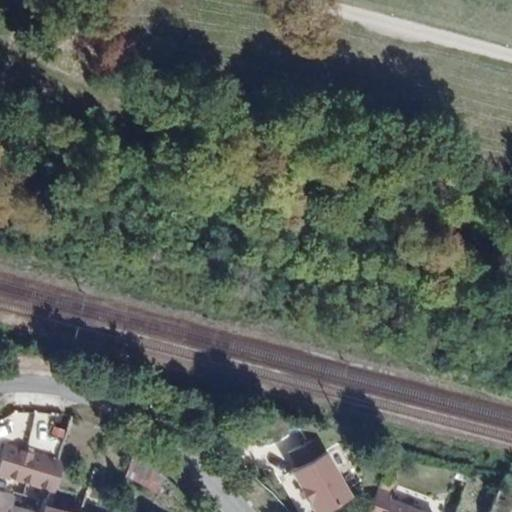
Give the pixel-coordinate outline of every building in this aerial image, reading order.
[(157,258),(161,246),(142,240),(138,252),(157,258)] [(229,406),(218,402),(213,411),(224,416),(229,406)] [(51,411),(48,424),(65,428),(68,414),(51,411)] [(344,490),(310,433),(283,449),(292,463),(285,467),(311,510),(344,490)] [(140,448),(133,439),(125,468),(134,471),(140,448)] [(5,443),(0,457),(0,473),(14,478),(24,449),(21,448),(5,443)] [(51,491),(61,461),(24,449),(14,478),(51,491)] [(425,511),(387,498),(389,491),(374,486),(364,511),(425,511)] [(0,511),(4,511),(7,503),(6,503),(9,490),(0,487),(0,511)] [(4,511),(21,511),(22,507),(7,503),(4,511)]
